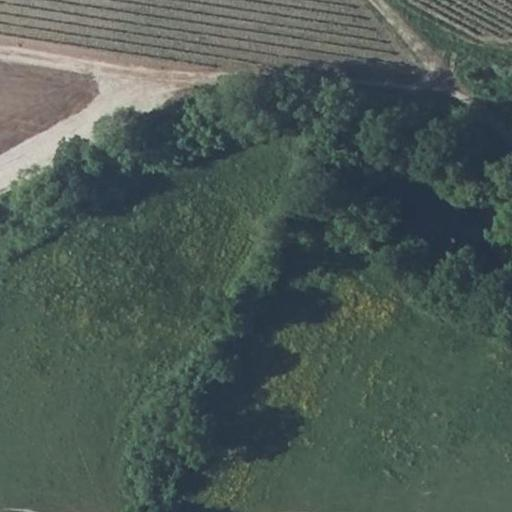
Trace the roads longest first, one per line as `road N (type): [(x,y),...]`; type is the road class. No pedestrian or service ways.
road 1 (track): [(366,0),(464,96),(273,84),(97,87),(0,66)]
road 2 (track): [(0,182),(215,85)]
